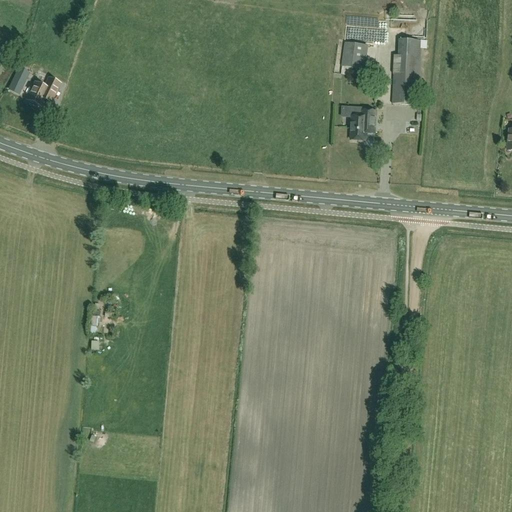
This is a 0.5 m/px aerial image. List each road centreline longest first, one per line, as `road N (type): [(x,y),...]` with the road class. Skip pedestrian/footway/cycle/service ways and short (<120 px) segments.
road 1 (secondary): [(511,217),(129,178),(0,143)]
road 2 (track): [(421,209),(398,511)]
road 3 (unknown): [(385,205),(390,50)]
